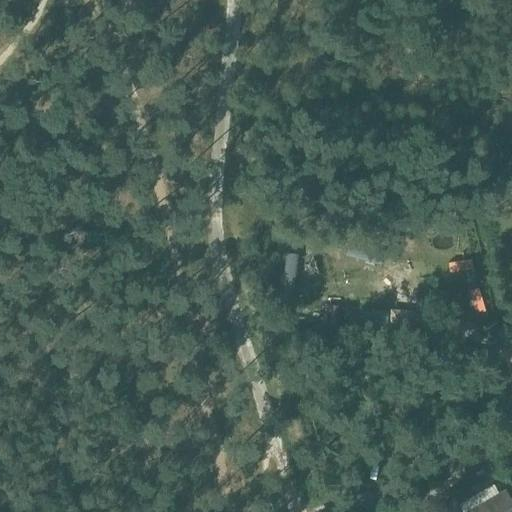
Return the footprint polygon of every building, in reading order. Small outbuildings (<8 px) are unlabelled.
[(431,238),(439,240),(445,221),(437,219),(431,238)] [(459,278),(478,272),(475,263),(456,269),(459,278)] [(463,292),(481,286),(478,277),(460,283),(463,292)] [(473,485),(494,473),(485,457),(463,469),(473,485)] [(511,511),(511,503),(506,492),(469,511),(511,511)]
